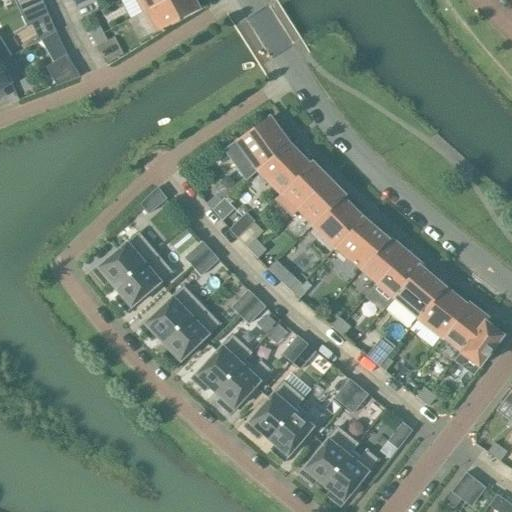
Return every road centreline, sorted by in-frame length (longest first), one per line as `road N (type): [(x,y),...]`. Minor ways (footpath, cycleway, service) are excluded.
road 1 (residential): [(308,511),(174,398),(57,269),(161,164),(295,76)]
road 2 (residential): [(511,286),(346,147),(295,76)]
road 3 (residential): [(0,122),(106,87),(246,2)]
road 4 (residential): [(393,511),(511,358)]
